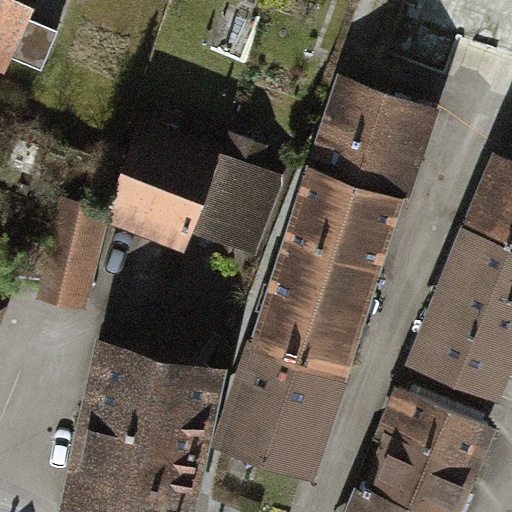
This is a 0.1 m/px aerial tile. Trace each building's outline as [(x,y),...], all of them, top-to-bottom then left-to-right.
[(0,0),(0,60),(50,77),(77,9),(57,0),(0,0)] [(445,115),(340,81),(218,450),(322,485),(445,115)] [(80,212),(53,206),(26,299),(79,312),(102,233),(164,258),(175,236),(243,263),(273,183),(119,122),(80,212)] [(511,167),(497,161),(413,377),(502,411),(511,384),(511,167)] [(0,324),(17,285),(0,278),(0,324)] [(71,508),(90,511),(118,511),(149,356),(106,346),(71,508)] [(149,356),(118,511),(185,511),(217,371),(149,356)] [(452,511),(489,422),(409,390),(359,511),(452,511)]
